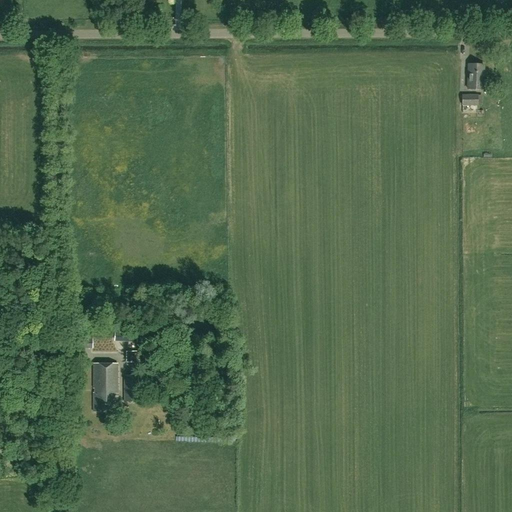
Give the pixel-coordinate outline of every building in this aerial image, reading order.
[(484,66),(469,66),(468,90),(483,91),(484,66)] [(482,96),(477,96),(462,96),(463,106),(482,106),(482,96)] [(114,340),(137,341),(137,329),(115,328),(114,340)] [(70,332),(70,350),(94,350),(94,331),(70,332)] [(117,364),(93,364),(93,412),(117,412),(117,364)] [(124,376),(124,403),(139,403),(139,376),(124,376)] [(22,437),(35,437),(35,398),(16,397),(16,451),(22,451),(22,437)]
